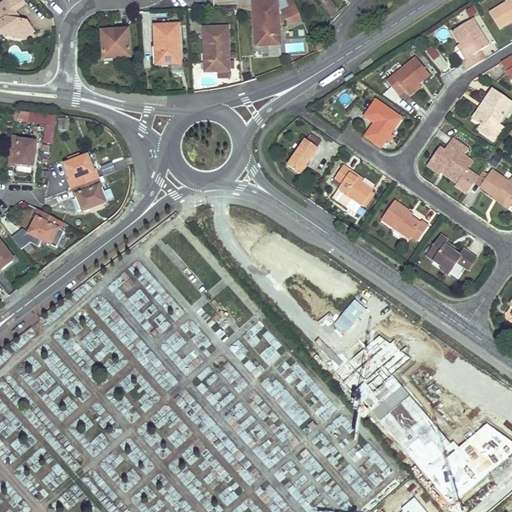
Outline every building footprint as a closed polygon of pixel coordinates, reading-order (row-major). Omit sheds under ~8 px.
[(19,19),(15,14),(27,6),(22,0),(7,0),(8,1),(0,6),(0,37),(5,35),(6,37),(13,32),(23,34),(27,40),(38,33),(29,22),(19,19)] [(511,0),(510,0),(489,13),(498,29),(510,22),(511,21),(511,0)] [(489,46),(473,19),(452,32),(460,45),(468,58),(464,60),(462,62),(466,71),(480,63),(475,55),(489,46)] [(181,64),(179,25),(155,26),(158,65),(181,64)] [(230,70),(229,27),(205,28),(207,71),(230,70)] [(128,30),(120,30),(120,34),(103,35),(105,58),(130,56),(128,30)] [(13,32),(6,37),(27,40),(23,34),(13,32)] [(266,45),(267,56),(281,56),(281,44),(266,45)] [(460,45),(456,47),(464,60),(468,58),(460,45)] [(511,59),(511,58),(501,64),(511,80),(511,59)] [(429,76),(415,59),(386,83),(398,98),(404,92),(406,94),(417,85),(429,76)] [(417,85),(406,94),(409,98),(420,88),(417,85)] [(511,105),(511,103),(492,90),(483,102),(487,105),(475,122),(480,126),(491,134),(498,124),(511,105)] [(401,120),(375,102),(364,117),(375,125),(380,129),(377,136),(379,137),(373,144),(381,149),(386,142),(388,143),(392,137),(390,135),(401,120)] [(487,105),(483,102),(471,119),(475,122),(487,105)] [(53,145),(55,116),(17,113),(16,124),(43,126),(42,145),(53,145)] [(504,128),(498,124),(491,134),(480,126),(476,131),(494,143),(504,128)] [(380,129),(375,125),(366,139),(373,144),(379,137),(377,136),(380,129)] [(16,163),(33,166),(36,142),(19,140),(19,138),(11,137),(8,165),(16,166),(16,163)] [(318,147),(306,138),(288,165),(301,173),(318,147)] [(219,156),(219,140),(206,140),(205,156),(219,156)] [(454,140),(449,147),(444,153),(440,150),(428,166),(440,175),(441,174),(444,170),(460,181),(467,171),(464,168),(462,159),(465,156),(468,151),(454,140)] [(83,211),(105,203),(99,187),(101,186),(96,171),(94,172),(88,156),(66,164),(71,180),(69,181),(74,196),(77,195),(83,211)] [(467,171),(474,162),(465,156),(462,159),(464,168),(467,171)] [(353,170),(345,165),(336,178),(342,182),(339,188),(352,198),(363,206),(374,190),(362,180),(352,173),(353,170)] [(364,178),(353,170),(352,173),(362,180),(364,178)] [(441,174),(458,185),(460,181),(444,170),(441,174)] [(488,177),(482,172),(474,185),(480,189),(488,177)] [(511,178),(509,184),(492,172),(488,177),(480,189),(493,198),(496,195),(510,206),(511,202),(511,178)] [(346,206),(352,198),(339,188),(333,197),(346,206)] [(492,200),(507,210),(510,206),(496,195),(493,198),(492,200)] [(421,221),(420,224),(412,218),(407,215),(409,211),(394,201),(381,220),(417,244),(428,226),(421,221)] [(50,244),(57,229),(59,230),(63,223),(38,210),(34,217),(36,218),(28,234),(50,244)] [(447,240),(440,236),(424,260),(440,270),(438,273),(447,278),(456,265),(468,273),(477,259),(463,249),(459,256),(453,252),(444,246),(446,243),(447,240)] [(0,271),(1,271),(0,269),(13,259),(0,241),(0,271)] [(455,249),(446,243),(444,246),(453,252),(455,249)] [(450,276),(457,282),(464,272),(458,267),(450,276)] [(279,358),(271,344),(260,349),(268,364),(279,358)]
